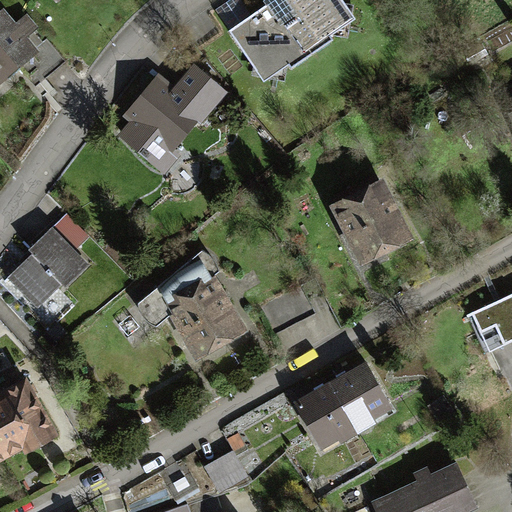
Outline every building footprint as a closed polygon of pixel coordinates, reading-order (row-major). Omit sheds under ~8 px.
[(350,0),(286,0),(237,33),(273,87),(367,24),(350,0)] [(9,7),(0,15),(0,103),(3,107),(56,56),(9,7)] [(179,80),(132,136),(179,175),(226,120),(179,80)] [(405,183),(348,211),(379,275),(437,247),(405,183)] [(59,220),(10,280),(67,327),(117,266),(59,220)] [(235,268),(176,305),(220,372),(278,334),(235,268)] [(511,295),(470,317),(493,362),(511,351),(511,295)] [(383,366),(304,409),(331,457),(409,414),(383,366)] [(41,390),(0,414),(0,502),(80,455),(41,390)] [(457,462),(381,502),(385,511),(483,511),(457,462)]
